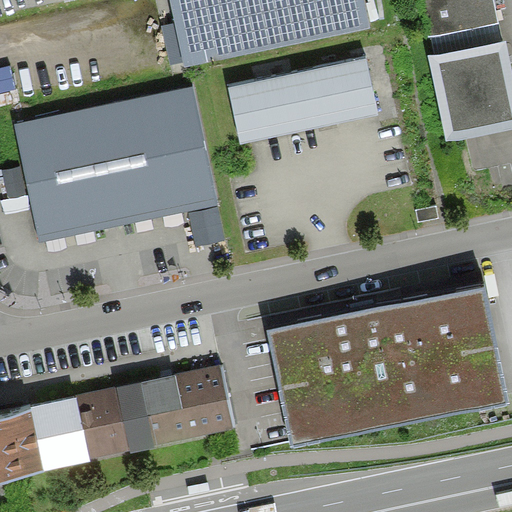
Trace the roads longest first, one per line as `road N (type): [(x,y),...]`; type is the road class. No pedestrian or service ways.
road 1 (residential): [(511,231),(0,338)]
road 2 (primary): [(511,463),(287,511)]
